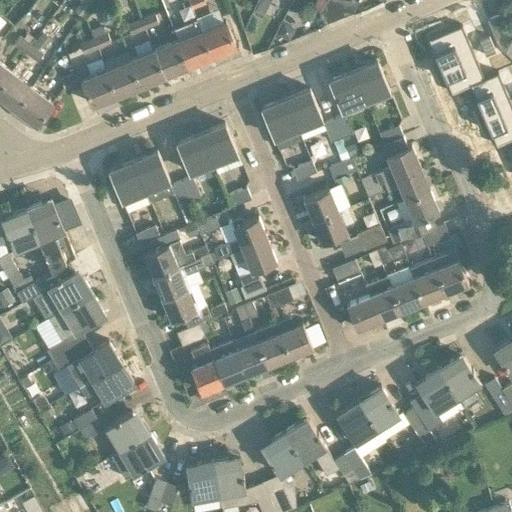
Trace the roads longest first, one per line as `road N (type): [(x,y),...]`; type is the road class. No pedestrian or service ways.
road 1 (residential): [(349,364),(208,421),(189,420),(176,408),(69,149)]
road 2 (residential): [(349,364),(232,83)]
road 3 (residential): [(503,300),(391,19)]
road 4 (residential): [(232,83),(69,149)]
road 5 (residential): [(391,19),(232,83)]
road 6 (residential): [(503,300),(349,364)]
